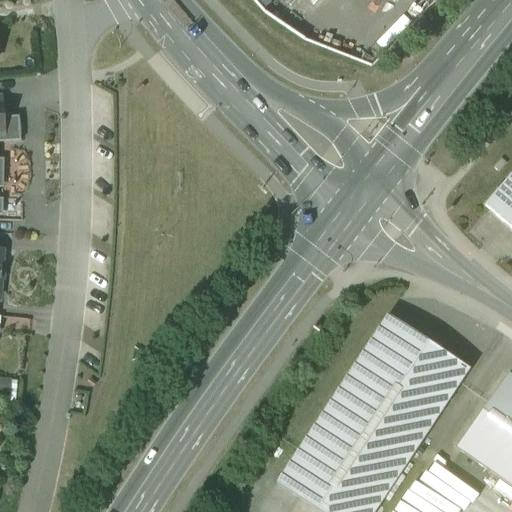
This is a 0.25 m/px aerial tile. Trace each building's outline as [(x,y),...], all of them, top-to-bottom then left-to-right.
[(0,143),(21,142),(19,117),(4,118),(3,98),(0,97),(0,143)] [(511,175),(485,207),(511,230),(511,175)] [(387,317),(276,485),(317,511),(376,511),(469,371),(387,317)] [(511,380),(507,377),(456,451),(511,489),(511,380)] [(11,381),(0,379),(0,399),(9,400),(11,381)]
